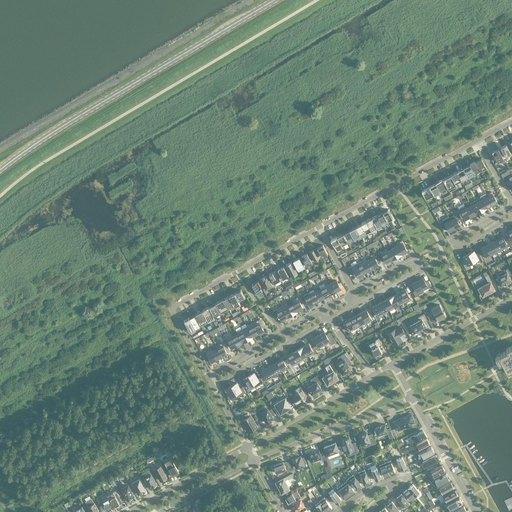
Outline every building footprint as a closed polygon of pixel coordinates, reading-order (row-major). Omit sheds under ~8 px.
[(506,144),(500,147),(506,157),(511,154),(506,144)] [(498,148),(492,151),(497,161),(501,159),(503,163),(505,162),(498,148)] [(480,170),(480,171),(486,167),(483,161),(483,160),(482,157),(476,160),(475,161),(475,160),(475,161),(480,170)] [(475,161),(470,163),(475,173),(480,170),(475,161)] [(463,167),(467,176),(468,177),(475,173),(470,163),(463,167)] [(461,179),(467,176),(463,167),(456,171),(461,179)] [(461,180),(461,179),(456,171),(450,174),(455,183),(461,180)] [(442,178),(447,186),(449,191),(457,186),(455,183),(450,174),(442,178)] [(442,178),(435,182),(440,191),(441,191),(440,190),(447,186),(442,178)] [(431,190),(434,195),(440,191),(435,182),(429,186),(430,187),(430,188),(431,189),(431,190)] [(430,187),(429,186),(426,187),(426,188),(424,188),(423,189),(421,190),(422,192),(423,193),(424,195),(423,195),(424,195),(424,196),(425,198),(426,198),(427,197),(428,196),(429,196),(430,195),(430,196),(430,195),(432,195),(433,194),(432,192),(431,191),(431,190),(431,189),(430,188),(430,187)] [(491,204),(497,201),(491,191),(486,194),(487,196),(491,204)] [(486,207),(491,204),(487,196),(481,199),(486,207)] [(476,202),(481,210),(486,207),(481,199),(480,197),(475,200),(476,202)] [(476,202),(471,205),(475,213),(481,210),(476,202)] [(471,205),(466,208),(470,216),(475,213),(471,205)] [(459,209),(465,219),(470,216),(466,208),(464,206),(459,209)] [(395,227),(390,220),(393,218),(387,208),(382,211),(387,220),(392,229),(395,227)] [(381,223),(387,220),(382,211),(377,214),(381,223)] [(456,213),(449,217),(448,217),(454,228),(459,225),(457,220),(460,218),(456,213)] [(371,217),(377,228),(382,225),(381,223),(377,214),(371,217)] [(443,220),(440,222),(443,227),(446,226),(448,231),(454,228),(448,217),(449,217),(448,216),(442,219),(443,220)] [(371,230),(371,231),(377,228),(371,217),(366,220),(371,230)] [(371,230),(366,220),(360,223),(366,233),(371,230)] [(360,235),(360,236),(366,233),(360,223),(355,226),(360,235)] [(354,238),(360,235),(355,226),(349,230),(354,238)] [(349,230),(343,233),(347,242),(354,238),(349,230)] [(343,233),(336,236),(341,245),(347,242),(343,233)] [(336,236),(330,240),(336,250),(342,247),(341,245),(336,236)] [(502,249),(510,244),(508,239),(505,240),(502,236),(497,239),(502,249)] [(502,249),(497,239),(491,241),(497,252),(502,249)] [(396,243),(397,245),(401,253),(407,250),(401,240),(396,243)] [(492,255),(497,252),(491,241),(486,244),(492,255)] [(322,256),(327,253),(322,244),(317,247),(322,256)] [(486,258),(492,255),(486,244),(481,247),(486,258)] [(401,253),(397,245),(392,248),(396,256),(401,253)] [(314,260),(319,257),(314,248),(309,251),(314,260)] [(396,256),(392,248),(386,251),(391,259),(396,256)] [(391,259),(386,251),(385,249),(377,253),(380,258),(383,257),(385,262),(391,259)] [(476,255),(473,250),(468,253),(473,263),(482,259),(479,253),(476,255)] [(311,262),(312,262),(307,253),(306,253),(301,255),(301,256),(306,265),(307,265),(311,262)] [(468,253),(462,256),(465,261),(462,262),(465,268),(473,263),(468,253)] [(378,264),(374,256),(368,259),(373,267),(378,264)] [(299,257),(293,260),(298,270),(304,267),(299,257)] [(373,267),(368,259),(363,262),(367,270),(373,267)] [(367,270),(363,262),(362,260),(357,263),(362,273),(367,270)] [(291,261),(285,264),(291,276),(297,273),(291,261)] [(357,276),(362,273),(357,263),(351,266),(357,276)] [(288,276),(283,266),(277,269),(283,279),(288,276)] [(504,283),(507,282),(511,279),(509,276),(511,274),(507,267),(505,269),(506,272),(503,273),(502,272),(498,274),(499,275),(496,277),(500,285),(504,283)] [(275,270),(268,273),(274,283),(280,279),(275,270)] [(488,282),(478,288),(482,295),(487,293),(487,292),(489,291),(494,289),(490,282),(491,281),(487,274),(485,276),(488,282)] [(266,275),(260,278),(265,289),(272,285),(266,275)] [(425,281),(422,277),(417,280),(422,290),(431,286),(428,280),(425,281)] [(260,285),(257,279),(255,281),(252,283),(252,284),(254,287),(253,287),(254,287),(257,293),(261,291),(264,295),(266,294),(262,288),(261,289),(259,286),(260,285)] [(341,288),(336,279),(331,282),(335,291),(341,288)] [(417,280),(411,283),(414,287),(411,289),(414,294),(422,290),(417,280)] [(335,291),(331,282),(325,285),(330,293),(335,291)] [(330,293),(325,285),(320,288),(324,296),(330,293)] [(324,296),(320,288),(315,291),(319,299),(324,296)] [(410,299),(409,297),(405,288),(399,291),(405,302),(410,299)] [(237,299),(244,295),(240,289),(234,292),(237,299)] [(319,299),(315,291),(310,294),(314,302),(319,299)] [(400,305),(405,302),(399,291),(394,294),(398,302),(400,305)] [(228,295),(234,305),(235,308),(240,305),(237,299),(234,292),(228,295)] [(310,294),(304,297),(308,305),(314,302),(310,294)] [(398,302),(394,294),(389,297),(393,305),(398,302)] [(223,298),(228,307),(229,308),(234,305),(228,295),(223,298)] [(292,300),(293,302),(297,310),(303,307),(297,297),(292,300)] [(394,307),(393,305),(389,297),(383,300),(388,308),(389,310),(394,307)] [(221,311),(228,307),(223,298),(216,302),(220,311),(221,311)] [(388,308),(383,300),(378,303),(383,311),(388,308)] [(216,302),(209,306),(213,315),(220,311),(216,302)] [(297,310),(293,302),(287,305),(292,313),(297,310)] [(281,306),(287,316),(292,313),(287,305),(286,303),(281,306)] [(378,303),(373,306),(377,314),(383,311),(378,303)] [(437,319),(437,320),(446,315),(443,311),(442,311),(441,309),(442,308),(439,304),(431,308),(433,313),(434,313),(436,315),(435,315),(435,316),(434,317),(434,316),(431,317),(434,322),(436,320),(437,319)] [(202,310),(206,318),(208,320),(212,318),(214,322),(216,320),(209,306),(202,310)] [(281,319),(287,316),(281,306),(276,309),(281,319)] [(366,309),(360,312),(365,320),(366,322),(372,319),(366,309)] [(196,313),(194,314),(199,322),(200,321),(205,319),(206,318),(202,310),(200,311),(196,313)] [(366,322),(365,320),(360,312),(355,315),(361,325),(366,322)] [(194,314),(189,317),(195,328),(200,325),(199,322),(194,314)] [(418,330),(426,325),(423,321),(426,319),(423,314),(418,317),(419,319),(410,325),(412,329),(410,330),(412,334),(418,331),(418,330)] [(355,328),(361,325),(355,315),(350,318),(354,326),(355,328)] [(189,317),(184,320),(190,331),(195,328),(189,317)] [(355,328),(354,326),(350,318),(344,321),(350,331),(355,328)] [(252,322),(253,325),(258,333),(263,330),(258,319),(252,322)] [(247,325),(242,328),(247,338),(252,336),(248,327),(247,325)] [(258,333),(253,325),(248,327),(252,336),(258,333)] [(401,340),(399,336),(404,333),(401,327),(395,330),(395,329),(388,333),(390,337),(389,338),(391,342),(392,341),(394,344),(396,343),(396,344),(400,342),(399,341),(401,340)] [(242,341),(247,338),(242,328),(236,331),(237,333),(242,341)] [(324,331),(319,334),(324,344),(330,341),(332,344),(335,341),(330,332),(330,333),(326,335),(324,331)] [(242,341),(237,333),(232,336),(237,344),(242,341)] [(226,344),(228,342),(231,347),(237,344),(232,336),(231,334),(223,338),(226,344)] [(319,334),(313,337),(316,342),(313,343),(316,349),(317,350),(320,348),(320,347),(324,344),(319,334)] [(375,340),(369,344),(375,355),(382,351),(378,346),(381,344),(378,338),(375,339),(375,340)] [(216,345),(217,347),(221,355),(227,352),(221,342),(216,345)] [(311,347),(308,342),(303,346),(308,354),(309,356),(317,351),(314,346),(311,347)] [(496,356),(500,362),(503,360),(505,365),(511,361),(511,344),(506,348),(506,349),(496,355),(496,356)] [(308,354),(303,346),(298,349),(302,357),(308,354)] [(221,355),(217,347),(212,350),(216,358),(221,355)] [(205,351),(206,353),(211,361),(216,358),(212,350),(211,348),(205,351)] [(293,352),(297,360),(298,362),(304,359),(302,357),(298,349),(293,352)] [(293,352),(287,355),(293,365),(298,362),(297,360),(293,352)] [(344,353),(340,355),(343,359),(336,363),(342,373),(346,371),(346,372),(350,370),(348,366),(348,365),(346,362),(350,360),(344,353)] [(248,357),(238,363),(241,368),(251,362),(248,357)] [(286,366),(282,358),(276,361),(281,369),(282,371),(288,368),(286,366)] [(281,369),(276,361),(271,364),(276,372),(281,369)] [(276,372),(271,364),(266,367),(271,375),(276,372)] [(325,366),(329,373),(323,377),(327,384),(338,377),(333,370),(329,364),(325,366)] [(266,367),(261,370),(267,380),(272,377),(271,375),(266,367)] [(254,372),(248,375),(254,385),(255,386),(263,382),(260,377),(258,378),(254,372)] [(245,382),(242,383),(247,391),(255,386),(254,385),(248,375),(243,378),(245,382)] [(315,391),(317,390),(321,388),(319,384),(322,382),(318,375),(314,377),(316,381),(307,387),(311,394),(315,391),(315,392),(315,391)] [(236,382),(231,385),(237,395),(237,396),(238,396),(245,391),(242,385),(239,386),(236,382)] [(231,385),(226,388),(228,393),(226,394),(229,400),(231,398),(232,400),(238,396),(237,396),(237,395),(231,385)] [(295,403),(296,403),(300,401),(299,399),(301,398),(302,399),(305,398),(304,396),(306,396),(300,387),(300,386),(295,389),(298,394),(292,397),(295,403)] [(280,413),(284,410),(287,409),(290,406),(288,403),(291,401),(287,395),(274,403),(280,413)] [(265,405),(259,409),(260,412),(266,421),(270,419),(270,418),(272,417),(271,415),(274,413),(271,408),(268,410),(267,408),(266,408),(265,405)] [(242,419),(250,431),(257,427),(250,415),(249,415),(247,413),(244,415),(246,417),(242,419)] [(399,419),(392,421),(395,428),(396,427),(398,431),(403,429),(402,426),(406,425),(407,427),(412,425),(411,423),(414,422),(413,419),(414,419),(412,415),(412,416),(411,413),(398,418),(399,419)] [(384,423),(381,425),(380,425),(378,426),(378,425),(378,426),(374,427),(377,434),(387,431),(389,437),(393,436),(389,428),(386,429),(384,423)] [(422,430),(409,437),(412,442),(425,435),(425,434),(426,434),(424,430),(423,430),(422,430)] [(371,444),(374,443),(370,433),(367,435),(366,431),(365,431),(365,432),(363,432),(363,431),(359,433),(359,434),(360,437),(359,437),(361,441),(363,444),(366,443),(367,443),(369,442),(371,444)] [(349,437),(342,439),(343,444),(342,444),(344,448),(345,447),(346,451),(353,449),(354,453),(358,451),(354,442),(351,443),(349,437)] [(416,443),(417,446),(415,448),(416,450),(419,449),(429,443),(426,438),(416,443)] [(335,442),(324,446),(327,454),(328,458),(339,454),(342,453),(340,446),(337,447),(335,442)] [(431,446),(420,451),(423,457),(434,451),(431,446)] [(314,451),(312,452),(312,451),(312,452),(308,453),(308,454),(307,454),(309,458),(310,457),(311,460),(321,457),(322,460),(325,458),(323,452),(320,454),(318,449),(314,451)] [(425,456),(419,459),(420,462),(423,467),(438,459),(438,458),(439,457),(437,454),(436,454),(435,453),(426,458),(425,456)] [(304,464),(303,463),(306,462),(304,456),(301,457),(300,455),(298,457),(297,456),(293,458),(296,467),(304,464)] [(402,456),(393,459),(395,463),(397,462),(400,469),(406,466),(402,456)] [(171,457),(164,461),(171,475),(179,471),(171,457)] [(390,460),(384,462),(385,464),(389,473),(395,471),(392,464),(395,463),(393,459),(391,461),(390,460)] [(283,461),(273,465),(276,472),(286,469),(287,471),(293,468),(289,461),(286,462),(286,461),(283,462),(283,461)] [(379,465),(376,467),(378,470),(381,469),(383,476),(389,473),(385,464),(384,462),(379,465)] [(370,467),(367,468),(368,470),(369,474),(372,473),(375,479),(381,477),(378,470),(376,467),(375,464),(370,466),(370,467)] [(432,466),(426,469),(431,478),(444,470),(441,464),(434,468),(432,466)] [(166,478),(165,477),(166,476),(160,465),(154,468),(157,473),(157,474),(157,475),(158,475),(160,480),(162,479),(162,480),(166,478)] [(364,469),(359,471),(359,472),(359,474),(364,484),(369,481),(367,475),(369,474),(368,470),(366,471),(365,470),(364,469)] [(284,480),(287,478),(288,479),(294,475),(292,472),(283,477),(276,481),(281,492),(289,488),(284,480)] [(145,479),(143,481),(146,487),(149,486),(151,485),(152,486),(156,483),(150,473),(144,477),(145,479)] [(446,473),(434,479),(437,485),(449,478),(448,478),(449,477),(447,473),(446,474),(446,473)] [(348,477),(348,478),(349,479),(352,483),(356,488),(361,485),(357,479),(359,477),(357,474),(355,475),(354,474),(354,475),(353,474),(348,477)] [(133,482),(132,482),(132,483),(132,482),(134,486),(135,487),(136,488),(136,489),(138,493),(139,493),(144,490),(145,490),(145,489),(139,479),(139,478),(138,479),(133,482)] [(347,480),(341,484),(342,485),(343,486),(348,494),(353,490),(349,484),(352,483),(349,479),(348,478),(346,479),(347,480)] [(439,487),(442,493),(453,486),(450,481),(439,487)] [(408,487),(408,488),(408,487),(414,495),(415,496),(416,498),(421,494),(412,483),(408,487)] [(128,484),(121,488),(127,499),(131,497),(131,496),(133,495),(128,484)] [(337,488),(334,490),(337,494),(339,492),(343,497),(348,494),(343,486),(342,485),(341,484),(337,487),(337,488)] [(408,488),(403,491),(408,497),(405,499),(408,502),(410,500),(411,499),(411,500),(415,496),(414,495),(408,487),(408,488)] [(450,489),(442,493),(443,495),(443,496),(442,496),(444,501),(445,500),(446,501),(457,494),(457,493),(458,493),(456,489),(455,490),(455,489),(451,491),(450,489)] [(287,495),(287,497),(285,498),(288,503),(300,496),(297,490),(287,495)] [(334,490),(327,496),(329,499),(332,497),(336,503),(341,499),(337,494),(334,490)] [(113,491),(107,494),(113,506),(115,505),(115,504),(116,505),(119,504),(119,503),(119,502),(119,501),(121,500),(116,492),(114,493),(113,491)] [(401,493),(396,497),(401,503),(398,504),(401,508),(404,505),(405,507),(409,503),(408,502),(405,499),(401,493)] [(111,506),(113,506),(107,494),(108,496),(102,499),(104,503),(101,505),(104,509),(106,508),(107,509),(108,510),(111,508),(111,507),(111,506)] [(321,502),(326,510),(331,506),(327,501),(329,499),(327,496),(325,498),(325,499),(321,502)] [(459,497),(447,503),(450,509),(462,502),(459,497)] [(91,498),(85,501),(88,506),(91,511),(98,511),(97,509),(98,509),(94,502),(94,503),(91,498)] [(294,505),(292,506),(294,510),(304,505),(300,498),(293,502),(294,505)] [(392,501),(387,505),(391,510),(392,511),(398,511),(400,511),(399,509),(401,508),(398,504),(396,506),(392,501)] [(320,502),(315,505),(320,511),(324,511),(326,510),(327,510),(326,510),(321,502),(320,502)]
